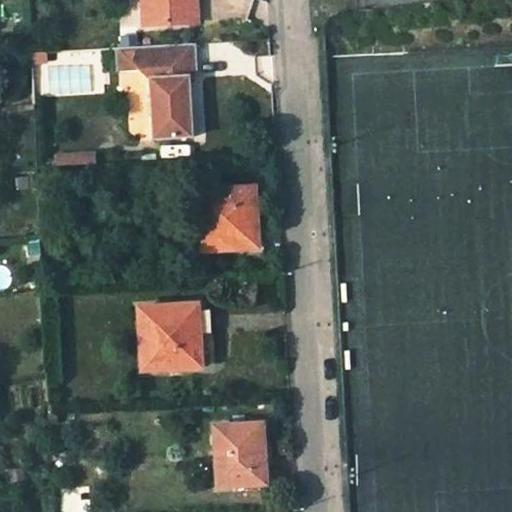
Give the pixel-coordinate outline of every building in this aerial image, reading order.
[(190,24),(188,0),(144,0),(146,27),(190,24)] [(188,0),(190,24),(200,24),(198,0),(188,0)] [(153,79),(157,140),(196,137),(194,78),(200,78),(198,46),(142,49),(143,68),(139,69),(139,71),(153,79)] [(118,50),(118,73),(139,71),(139,69),(143,68),(142,49),(118,50)] [(51,92),(90,89),(88,67),(50,70),(51,92)] [(72,167),(93,166),(93,156),(71,157),(72,167)] [(56,168),(72,167),(71,157),(56,157),(56,168)] [(254,188),(196,191),(200,252),(251,249),(248,208),(256,208),(254,188)] [(258,248),(256,208),(248,208),(251,249),(258,248)] [(40,240),(27,241),(28,255),(41,255),(40,240)] [(199,305),(140,308),(143,371),(202,368),(199,305)] [(262,425),(215,427),(219,488),(266,485),(262,425)] [(22,469),(9,473),(11,485),(25,482),(22,469)]
